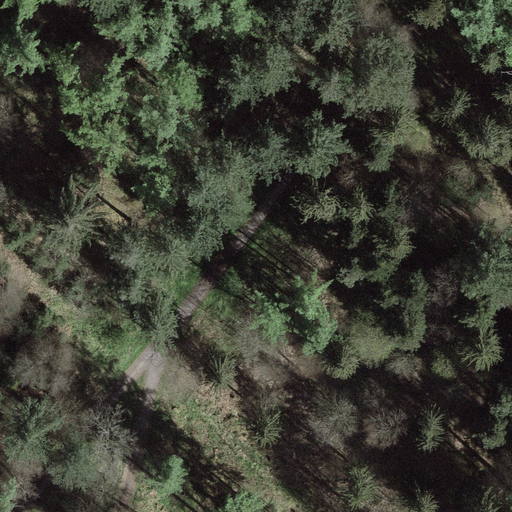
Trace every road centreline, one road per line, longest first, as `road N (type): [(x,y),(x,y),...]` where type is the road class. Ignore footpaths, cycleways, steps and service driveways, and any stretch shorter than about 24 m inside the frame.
road 1 (track): [(21,511),(439,0)]
road 2 (track): [(120,511),(166,335)]
